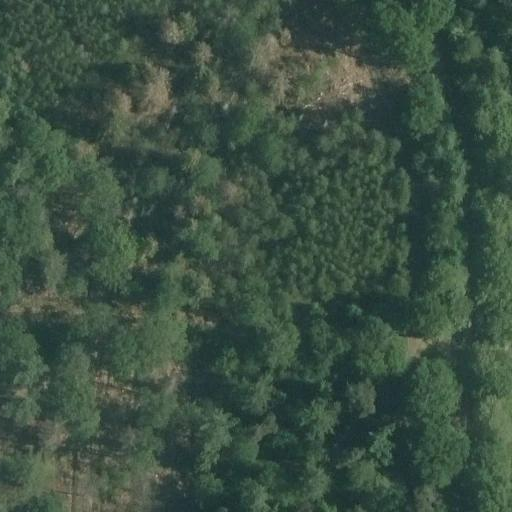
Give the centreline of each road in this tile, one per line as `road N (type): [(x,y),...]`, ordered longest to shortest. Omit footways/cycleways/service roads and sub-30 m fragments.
road 1 (track): [(460,511),(468,194),(434,42),(448,0)]
road 2 (track): [(0,313),(469,336)]
